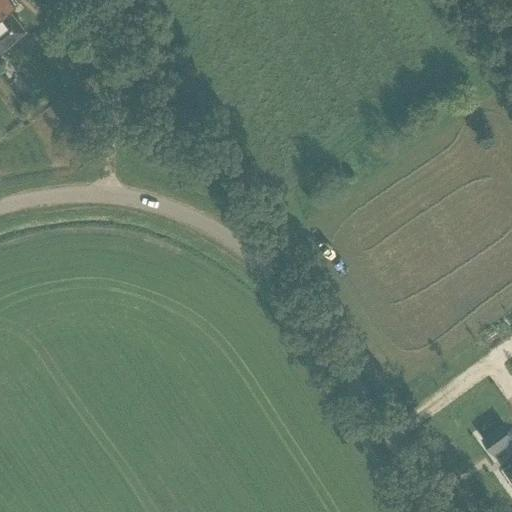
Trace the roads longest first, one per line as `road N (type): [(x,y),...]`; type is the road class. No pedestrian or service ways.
road 1 (unclassified): [(0,211),(80,186),(226,226),(334,332),(450,511)]
road 2 (unknown): [(29,0),(106,78),(116,116),(115,193)]
